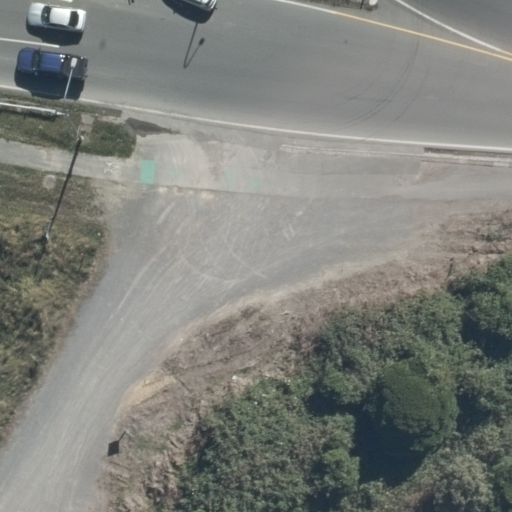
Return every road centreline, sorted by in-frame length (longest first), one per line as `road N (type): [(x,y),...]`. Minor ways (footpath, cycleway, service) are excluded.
road 1 (track): [(194,175),(18,511)]
road 2 (trunk): [(269,68),(0,39)]
road 3 (secondary): [(511,93),(269,68)]
road 4 (secondary): [(269,68),(136,0)]
road 5 (track): [(269,68),(194,175)]
